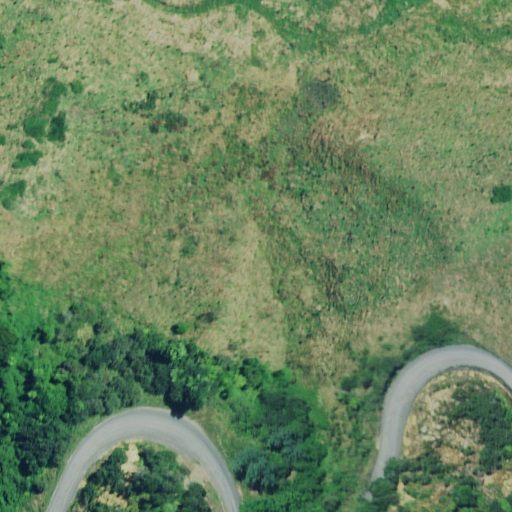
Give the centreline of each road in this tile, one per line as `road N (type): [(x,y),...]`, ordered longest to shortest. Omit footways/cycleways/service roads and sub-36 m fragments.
road 1 (residential): [(379,511),(399,397),(435,347),(454,343),(494,359),(511,392)]
road 2 (residential): [(72,511),(106,442),(128,423),(171,433),(211,469),(234,511)]
